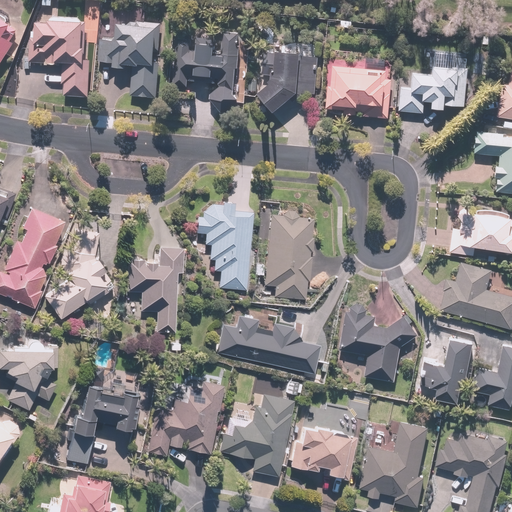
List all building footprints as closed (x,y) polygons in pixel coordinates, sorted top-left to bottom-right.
[(0,67),(14,45),(4,38),(11,26),(0,19),(0,67)] [(83,21),(47,19),(46,23),(36,22),(35,38),(29,37),(28,62),(43,63),(43,66),(62,67),(61,85),(64,85),(63,98),(88,99),(90,45),(81,45),(83,21)] [(157,99),(160,24),(135,23),(134,27),(115,26),(114,40),(99,39),(98,63),(112,64),(112,70),(131,71),(130,98),(157,99)] [(222,122),(239,104),(243,31),(217,30),(217,38),(172,36),(169,93),(206,94),(205,103),(222,122)] [(299,55),(278,53),(277,57),(263,56),(261,76),(270,76),(269,84),(254,94),(273,113),(296,94),(313,95),(316,61),(298,59),(299,55)] [(511,125),(511,59),(510,59),(509,67),(498,65),(494,84),(501,85),(496,116),(511,119),(510,125),(511,125)] [(386,69),(333,66),(333,72),(330,72),(329,85),(327,85),(326,109),(338,110),(337,116),(356,116),(356,113),(361,113),(361,116),(388,117),(390,78),(385,78),(386,69)] [(463,107),(466,67),(450,66),(450,68),(431,67),(430,74),(411,73),(411,86),(400,85),(398,112),(423,114),(424,101),(431,101),(430,109),(443,110),(444,105),(463,107)] [(256,92),(256,80),(246,79),(245,92),(256,92)] [(495,178),(495,193),(511,193),(511,137),(501,137),(501,132),(473,131),(473,154),(498,155),(497,167),(492,167),(492,178),(495,178)] [(243,290),(250,212),(233,210),(233,202),(220,201),(219,204),(211,203),(202,211),(201,217),(194,216),(193,233),(204,234),(203,243),(209,244),(207,259),(214,260),(212,272),(218,273),(216,288),(243,290)] [(52,243),(61,221),(27,207),(18,228),(23,230),(18,242),(15,240),(3,269),(0,268),(0,292),(33,307),(40,290),(35,288),(40,277),(42,272),(44,268),(45,264),(46,265),(55,244),(52,243)] [(280,214),(268,213),(263,284),(273,285),(272,298),(303,300),(304,282),(309,282),(311,257),(308,257),(308,251),(310,251),(311,236),(309,236),(310,217),(296,216),(294,211),(288,209),(284,210),(280,214)] [(95,258),(95,232),(130,234),(131,214),(81,211),(80,228),(71,228),(70,251),(60,250),(59,263),(69,275),(42,297),(59,318),(82,299),(86,304),(113,282),(101,268),(105,264),(98,255),(95,258)] [(450,227),(448,253),(472,255),(473,248),(511,252),(511,242),(511,233),(508,233),(509,216),(461,212),(459,228),(450,227)] [(180,272),(182,247),(159,245),(158,263),(154,263),(155,260),(127,258),(124,288),(140,290),(138,310),(156,311),(154,332),(171,333),(176,271),(180,272)] [(509,329),(511,318),(511,296),(486,291),(491,269),(460,262),(455,281),(444,278),(441,291),(443,292),(438,313),(509,329)] [(344,308),(339,350),(367,354),(364,376),(394,381),(399,346),(416,334),(403,315),(386,327),(373,326),(375,316),(365,315),(366,310),(364,310),(362,306),(359,304),(355,304),(352,305),(350,308),(344,308)] [(220,324),(214,354),(312,372),(318,344),(299,340),(288,326),(271,322),(270,331),(255,328),(257,320),(237,316),(235,327),(220,324)] [(466,379),(471,342),(447,339),(444,363),(425,361),(422,386),(435,387),(433,398),(457,401),(461,378),(466,379)] [(14,382),(4,400),(27,410),(34,395),(48,401),(56,383),(43,377),(46,368),(50,368),(50,366),(55,366),(55,347),(40,347),(37,342),(33,341),(29,342),(26,346),(11,346),(10,350),(0,349),(0,366),(5,367),(4,376),(14,382)] [(511,348),(501,346),(497,370),(477,366),(473,391),(489,394),(487,406),(510,411),(511,401),(511,348)] [(108,386),(83,383),(79,414),(71,413),(66,461),(88,464),(92,426),(133,430),(137,394),(131,393),(131,391),(121,390),(121,383),(109,381),(108,386)] [(167,409),(152,407),(147,451),(166,453),(167,446),(177,447),(178,441),(185,442),(184,450),(209,453),(218,383),(199,381),(198,387),(182,385),(180,401),(175,401),(173,415),(166,414),(167,409)] [(253,407),(251,421),(242,425),(230,423),(229,431),(222,430),(218,451),(253,458),(250,470),(277,475),(291,400),(263,394),(260,408),(253,407)] [(0,458),(17,432),(16,424),(9,420),(1,422),(0,421),(0,458)] [(394,450),(367,445),(359,487),(368,489),(366,497),(379,499),(380,493),(395,496),(393,503),(417,507),(422,477),(417,476),(426,427),(399,422),(394,450)] [(341,475),(346,436),(329,434),(329,430),(300,426),(298,440),(291,439),(288,466),(313,470),(314,465),(324,467),(323,473),(341,475)] [(499,487),(506,454),(503,454),(506,440),(485,435),(484,439),(451,432),(450,439),(445,438),(443,448),(439,447),(435,466),(454,470),(453,475),(467,478),(467,476),(471,477),(465,507),(457,505),(455,511),(489,511),(495,486),(499,487)] [(70,494),(60,492),(56,511),(105,511),(110,481),(73,475),(70,494)]
